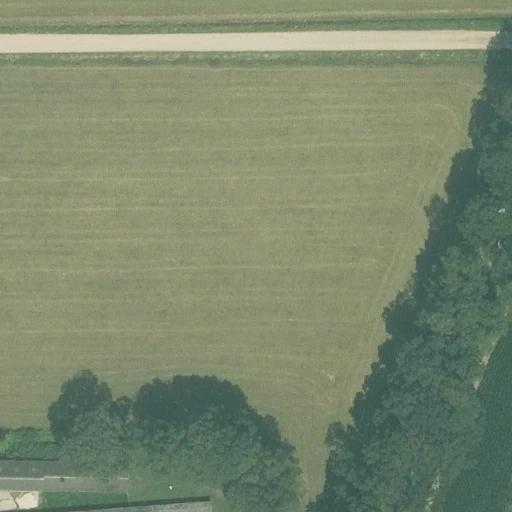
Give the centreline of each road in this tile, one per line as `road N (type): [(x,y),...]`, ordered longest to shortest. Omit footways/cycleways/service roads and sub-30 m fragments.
road 1 (track): [(511,38),(0,44)]
road 2 (tertiary): [(388,511),(511,196)]
